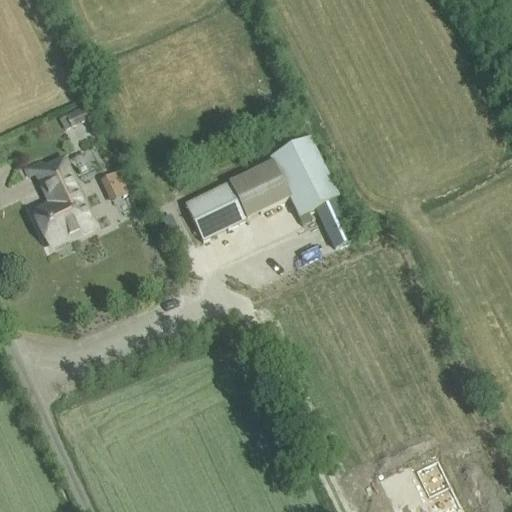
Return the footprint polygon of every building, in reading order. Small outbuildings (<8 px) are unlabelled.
[(87,107),(65,118),(71,131),(93,120),(87,107)] [(253,121),(214,136),(219,148),(257,133),(253,121)] [(203,143),(175,155),(179,166),(207,154),(203,143)] [(310,143),(269,162),(268,160),(255,167),(257,173),(184,208),(202,245),(289,203),(298,222),(315,214),(324,235),(267,262),(277,283),(335,255),(333,252),(355,242),(337,203),(339,203),(310,143)] [(51,207),(35,215),(52,251),(95,230),(63,163),(44,172),(41,166),(27,173),(30,179),(36,176),(51,207)] [(106,181),(116,203),(135,194),(124,172),(106,181)] [(391,245),(309,279),(314,290),(330,283),(336,297),(384,278),(381,272),(400,264),(391,245)] [(333,327),(309,338),(341,404),(365,393),(333,327)]
